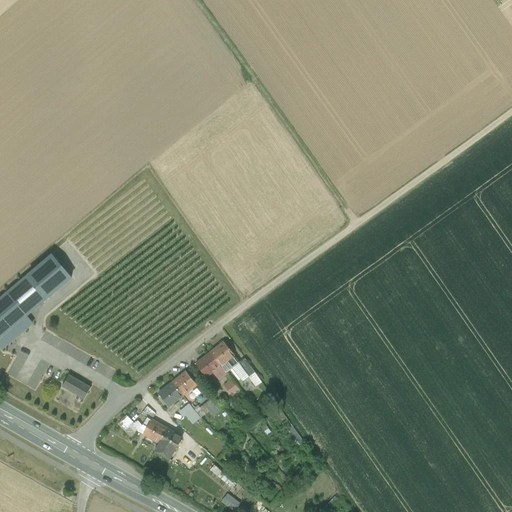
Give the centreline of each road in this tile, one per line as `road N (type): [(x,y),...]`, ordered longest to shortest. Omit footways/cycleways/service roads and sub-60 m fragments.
road 1 (track): [(511,107),(245,305)]
road 2 (track): [(356,223),(197,0)]
road 3 (residential): [(245,305),(109,411),(76,452)]
